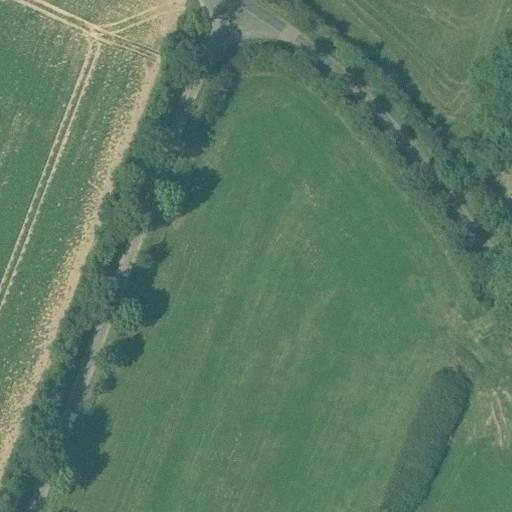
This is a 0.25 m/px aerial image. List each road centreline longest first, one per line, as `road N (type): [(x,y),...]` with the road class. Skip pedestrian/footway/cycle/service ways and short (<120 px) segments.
road 1 (unclassified): [(38,511),(235,0)]
road 2 (unclassified): [(511,293),(359,114),(241,0)]
